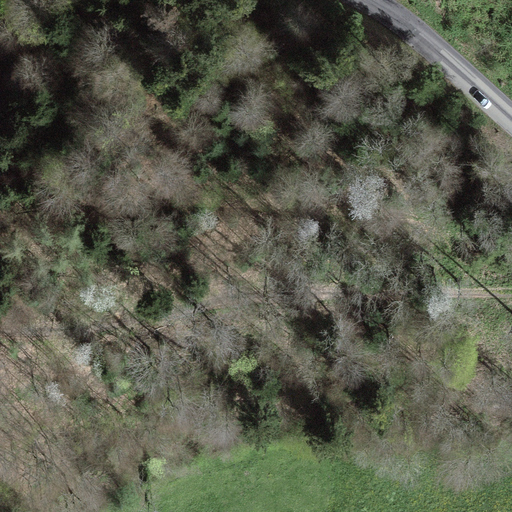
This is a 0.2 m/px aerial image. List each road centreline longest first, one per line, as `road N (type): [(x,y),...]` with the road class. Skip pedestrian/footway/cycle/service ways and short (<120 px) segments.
road 1 (track): [(511,292),(342,291),(0,329)]
road 2 (tertiary): [(375,0),(511,118)]
